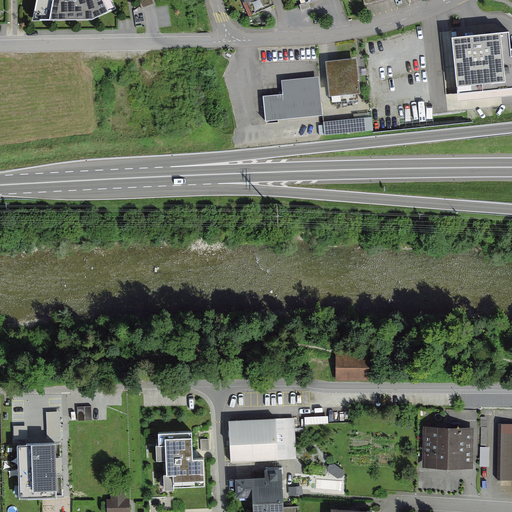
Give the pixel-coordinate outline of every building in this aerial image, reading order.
[(36,0),(32,20),(91,19),(116,8),(111,0),(36,0)] [(253,13),(263,8),(258,0),(255,0),(248,4),(253,13)] [(454,38),(459,93),(511,88),(511,57),(508,33),(454,38)] [(356,60),(327,63),(331,95),(359,92),(356,60)] [(265,99),(266,119),(320,115),(317,80),(280,83),(282,98),(265,99)] [(373,118),(325,120),(325,134),(373,133),(373,118)] [(341,357),(340,378),(370,379),(370,358),(341,357)] [(92,405),(77,407),(78,422),(93,420),(92,405)] [(59,412),(47,413),(47,438),(60,437),(59,412)] [(292,419),(230,422),(232,461),(294,457),(292,419)] [(511,424),(499,425),(498,479),(511,478),(511,424)] [(470,431),(426,430),(425,466),(469,467),(470,431)] [(192,431),(158,432),(158,440),(156,440),(156,460),(166,460),(167,474),(164,474),(164,490),(174,490),(174,486),(205,485),(204,456),(193,457),(192,431)] [(55,446),(19,447),(20,498),(56,497),(55,446)] [(265,474),(235,475),(236,495),(252,494),(253,511),(284,511),(282,465),(264,466),(265,474)] [(130,511),(130,499),(108,499),(107,511),(130,511)]
